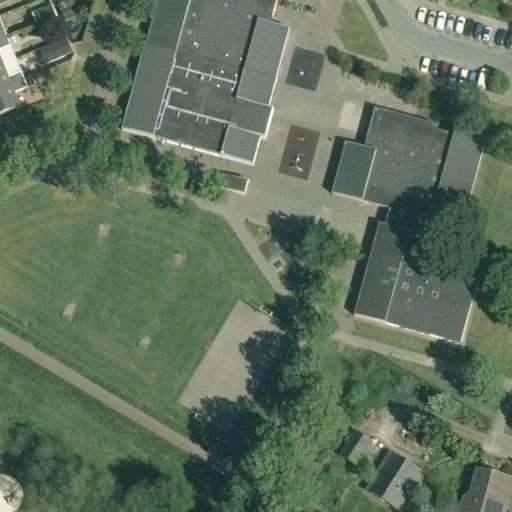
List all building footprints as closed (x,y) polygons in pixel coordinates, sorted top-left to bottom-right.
[(158,0),(146,47),(122,130),(253,166),(260,138),(266,140),(274,110),(268,108),(290,30),(271,25),(277,0),(158,0)] [(55,16),(51,5),(30,13),(35,24),(55,16)] [(68,7),(59,10),(64,21),(72,18),(68,7)] [(7,41),(9,47),(21,42),(19,36),(7,41)] [(0,65),(1,65),(0,62),(0,50),(9,47),(7,41),(6,39),(0,41),(0,65)] [(65,40),(50,46),(56,60),(71,54),(65,40)] [(31,69),(20,73),(7,79),(1,65),(0,65),(0,90),(23,81),(34,77),(31,69)] [(23,81),(0,90),(0,115),(19,108),(13,94),(27,89),(23,81)] [(439,225),(447,227),(461,231),(486,139),(455,131),(454,137),(435,132),(436,126),(375,110),(364,149),(346,144),(332,195),(389,211),(385,227),(379,225),(354,317),(461,346),(478,284),(419,268),(431,225),(438,227),(439,225)] [(118,148),(115,160),(114,160),(114,161),(146,169),(147,168),(146,168),(149,157),(150,156),(118,147),(117,148),(118,148)] [(214,186),(213,187),(230,192),(246,196),(246,195),(245,195),(248,184),(249,184),(249,183),(217,174),(217,175),(214,186)] [(340,457),(358,468),(373,444),(355,433),(340,457)] [(379,474),(367,493),(398,511),(399,511),(411,494),(405,490),(412,478),(418,482),(433,459),(419,449),(420,446),(409,440),(407,442),(393,433),(378,457),(389,464),(382,476),(379,474)] [(511,511),(511,496),(511,492),(503,489),(505,480),(477,472),(470,496),(463,500),(459,511),(511,511)]
